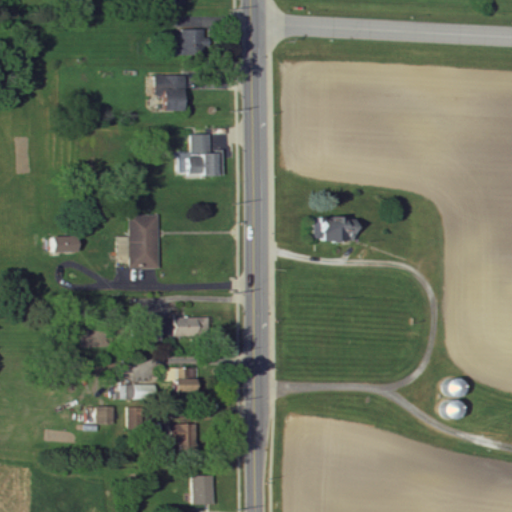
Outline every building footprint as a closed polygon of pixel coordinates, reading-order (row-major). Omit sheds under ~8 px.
[(181,31),(181,54),(204,54),(204,30),(181,31)] [(184,112),(183,76),(153,77),(154,95),(162,94),(163,113),(184,112)] [(187,177),(221,176),(221,152),(209,152),(208,136),(190,136),(190,158),(186,158),(187,177)] [(117,237),(118,258),(128,258),(129,269),(158,269),(158,215),(128,216),(129,236),(117,237)] [(353,240),(353,217),(320,218),(320,240),(353,240)] [(77,251),(77,236),(51,237),(52,252),(77,251)] [(208,317),(172,318),(173,336),(208,335),(208,317)] [(171,319),(161,319),(162,334),(171,333),(171,319)] [(142,322),(143,342),(161,342),(160,322),(142,322)] [(133,364),(116,365),(116,383),(134,383),(133,364)] [(164,377),(193,378),(193,369),(164,368),(164,377)] [(462,377),(446,378),(447,397),(462,397),(462,377)] [(194,392),(195,379),(174,379),(174,392),(194,392)] [(141,388),(133,387),(133,399),(149,400),(150,386),(141,386),(141,388)] [(461,418),(462,402),(444,401),(443,416),(461,418)] [(95,424),(112,425),(113,407),(95,406),(95,424)] [(167,445),(193,446),(193,425),(168,424),(167,445)] [(212,475),(190,476),(191,505),(213,504),(212,475)]
